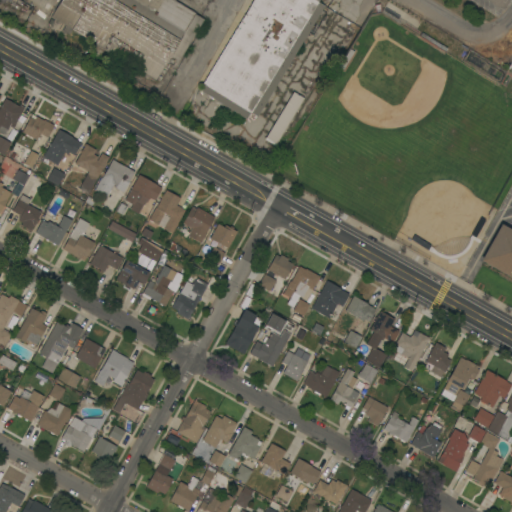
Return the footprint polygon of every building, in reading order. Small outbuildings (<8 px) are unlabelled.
[(174,0),(195,13),(195,14),(203,19),(174,67),(169,64),(167,67),(164,65),(162,69),(165,71),(164,74),(160,72),(158,75),(162,77),(160,80),(156,78),(155,80),(72,29),(69,35),(62,30),(65,25),(50,16),(59,0),(174,0)] [(318,0),(317,2),(324,6),(256,117),(250,113),(246,119),(201,91),(205,84),(202,83),(253,0),(318,0)] [(274,146),(264,139),(293,92),(303,98),(274,146)] [(12,128),(9,126),(7,129),(0,125),(0,106),(5,98),(19,106),(19,105),(24,107),(12,128)] [(47,137),(40,133),(36,140),(31,137),(31,138),(28,137),(29,136),(28,136),(27,137),(25,135),(25,134),(22,132),(31,114),(36,117),(36,116),(43,120),(44,120),(54,125),(47,137)] [(58,129),(72,137),(72,138),(81,143),(73,155),(68,152),(67,154),(64,152),(56,165),(42,157),(58,129)] [(3,155),(0,153),(0,136),(10,143),(3,155)] [(88,194),(78,188),(88,171),(74,163),(80,153),(79,152),(81,150),(85,144),(95,150),(93,154),(97,157),(96,160),(97,160),(101,153),(108,157),(88,194)] [(31,168),(18,161),(20,157),(25,160),(30,150),(38,155),(31,168)] [(123,192),(114,187),(115,185),(113,184),(106,196),(94,190),(101,177),(102,177),(112,160),(134,172),(123,192)] [(53,167),(64,173),(57,186),(46,180),(53,167)] [(17,169),(29,176),(23,185),(12,179),(17,169)] [(154,200),(149,198),(146,203),(144,202),(142,205),(137,214),(129,209),(132,204),(124,200),(130,189),(138,175),(157,185),(156,185),(161,188),(154,200)] [(0,182),(3,184),(1,187),(10,192),(6,199),(7,200),(0,213),(0,182)] [(172,233),(148,220),(154,208),(155,208),(160,198),(161,196),(162,196),(165,190),(180,198),(176,205),(185,210),(172,233)] [(18,199),(21,194),(30,199),(27,204),(41,212),(37,218),(39,219),(35,226),(33,225),(30,231),(20,225),(22,223),(18,220),(19,219),(18,218),(19,215),(11,210),(18,199)] [(90,206),(84,202),(87,196),(94,200),(90,206)] [(204,234),(205,234),(200,243),(187,236),(191,228),(182,223),(191,206),(196,209),(197,207),(214,217),(204,234)] [(57,246),(43,238),(43,237),(35,232),(42,220),(47,223),(48,221),(53,224),(53,223),(56,224),(55,225),(57,226),(63,215),(72,220),(57,246)] [(62,249),(79,218),(89,223),(82,236),(94,243),(86,257),(81,255),(79,259),(62,249)] [(217,224),(220,226),(221,224),(236,232),(227,248),(209,238),(217,224)] [(511,278),(480,260),(500,224),(511,230),(511,278)] [(140,234),(144,228),(152,232),(149,239),(140,234)] [(137,251),(141,245),(137,243),(140,238),(162,250),(156,262),(137,251)] [(92,257),(91,257),(92,255),(93,255),(99,245),(122,258),(116,269),(107,264),(103,272),(89,264),(92,257)] [(218,263),(207,257),(213,247),(224,253),(218,263)] [(267,270),(275,254),(279,256),(280,254),(287,259),(286,261),(292,264),(292,265),(294,266),(292,270),(290,268),(284,279),(267,270)] [(150,273),(144,283),(139,281),(140,280),(130,275),(125,284),(115,279),(126,260),(150,273)] [(164,306),(151,299),(150,300),(141,295),(149,280),(154,283),(155,282),(154,282),(163,265),(176,272),(171,282),(169,281),(166,288),(172,292),(164,306)] [(312,289),(311,290),(307,287),(302,297),(299,296),(292,307),(286,304),(289,298),(282,294),(289,281),(290,281),(299,265),(319,276),(312,289)] [(269,291),(258,285),(264,274),(275,280),(269,291)] [(200,283),(200,282),(204,284),(203,285),(206,287),(200,298),(199,297),(187,319),(176,313),(177,311),(171,307),(183,285),(189,289),(194,280),(200,283)] [(326,281),(340,288),(340,289),(348,294),(341,306),(337,303),(328,318),(311,308),(326,281)] [(18,300),(18,301),(26,305),(20,316),(12,311),(11,314),(12,314),(11,316),(10,315),(2,328),(10,332),(9,333),(10,334),(4,346),(3,345),(2,347),(0,346),(0,295),(1,294),(8,298),(9,295),(18,300)] [(353,296),(367,304),(366,304),(375,309),(368,322),(368,321),(367,323),(363,320),(364,319),(363,319),(362,321),(357,318),(356,319),(354,318),(355,316),(344,310),(353,296)] [(303,316),(292,310),(298,299),(309,305),(303,316)] [(26,316),(25,316),(27,313),(31,308),(36,311),(36,310),(39,312),(40,310),(46,313),(45,316),(41,323),(46,326),(36,345),(26,339),(24,342),(14,337),(26,316)] [(243,354),(224,344),(235,326),(233,325),(235,319),(237,320),(244,309),(256,315),(253,320),(255,322),(254,324),(258,326),(243,354)] [(378,368),(365,360),(371,348),(365,344),(373,331),(369,329),(374,320),(374,319),(375,316),(376,317),(379,311),(394,319),(390,326),(399,331),(392,343),(390,341),(389,342),(383,339),(384,338),(383,338),(382,340),(380,339),(375,349),(385,355),(378,368)] [(256,341),(261,344),(262,342),(261,342),(265,336),(268,338),(271,332),(264,328),(265,325),(264,325),(271,313),(272,313),(272,312),(288,321),(287,324),(293,328),(271,367),(257,359),(258,358),(249,353),(256,341)] [(290,318),(293,312),(300,316),(297,322),(290,318)] [(56,321),(64,326),(65,324),(68,326),(70,322),(83,329),(72,348),(67,345),(63,351),(65,352),(63,354),(62,353),(51,373),(40,367),(46,357),(38,353),(56,321)] [(429,338),(425,345),(426,345),(424,347),(410,371),(403,367),(408,358),(392,349),(395,344),(394,344),(401,332),(409,337),(414,329),(429,338)] [(355,348),(343,341),(349,330),(361,337),(355,348)] [(85,338),(105,349),(94,368),(74,357),(85,338)] [(444,372),(438,369),(434,377),(428,374),(430,371),(424,367),(427,362),(424,361),(430,351),(429,350),(430,348),(432,348),(435,342),(444,348),(442,351),(448,354),(446,358),(450,360),(444,372)] [(99,370),(100,370),(112,349),(116,352),(127,358),(127,359),(133,363),(126,375),(128,376),(126,379),(125,378),(121,386),(112,381),(111,384),(105,381),(102,386),(99,384),(98,385),(96,384),(96,382),(93,381),(99,370)] [(296,381),(282,373),(286,365),(281,362),(287,351),(307,362),(296,381)] [(0,363),(0,356),(1,354),(16,363),(12,370),(0,363)] [(459,357),(465,360),(465,359),(478,366),(476,369),(478,370),(473,380),(471,379),(471,380),(467,379),(462,389),(459,387),(451,401),(440,394),(443,389),(442,388),(459,357)] [(369,383),(357,376),(358,375),(357,375),(359,371),(360,372),(365,363),(377,370),(369,383)] [(325,397),(307,387),(307,386),(302,383),(309,371),(314,374),(315,372),(320,374),(325,365),(331,369),(332,368),(339,372),(325,397)] [(63,367),(80,377),(76,385),(79,386),(76,390),(73,388),(56,379),(63,367)] [(346,368),(353,372),(351,376),(357,379),(351,389),(358,393),(350,407),(349,406),(347,410),(344,408),(346,405),(343,404),(343,403),(339,401),(337,404),(334,402),(333,403),(331,401),(331,400),(329,399),(346,368)] [(146,393),(148,394),(144,400),(143,400),(137,410),(126,404),(117,400),(126,382),(128,383),(136,370),(142,373),(143,371),(151,375),(150,377),(153,379),(146,393)] [(503,398),(498,395),(491,408),(479,401),(481,397),(473,393),(486,370),(506,381),(506,382),(511,384),(503,398)] [(0,383),(1,384),(0,385),(11,391),(3,406),(0,404),(0,383)] [(54,383),(64,389),(58,400),(48,395),(54,383)] [(19,387),(30,393),(32,390),(44,396),(29,421),(27,420),(26,421),(24,419),(24,418),(21,416),(20,418),(16,415),(16,414),(14,413),(11,412),(12,411),(7,408),(19,387)] [(463,407),(453,401),(459,389),(469,395),(463,407)] [(511,423),(507,432),(508,436),(506,440),(487,429),(497,411),(504,415),(506,410),(505,410),(508,405),(506,403),(511,392),(511,423)] [(381,418),(382,418),(381,420),(380,420),(377,426),(367,421),(369,417),(364,414),(366,410),(361,408),(367,397),(387,407),(381,418)] [(176,432),(182,420),(180,419),(182,416),(184,417),(194,400),(205,406),(204,408),(210,412),(202,426),(204,427),(195,443),(176,432)] [(55,410),(58,403),(71,410),(57,436),(47,430),(47,431),(36,425),(44,410),(46,411),(50,408),(55,410)] [(493,416),(486,428),(472,420),(479,408),(493,416)] [(405,442),(387,432),(388,432),(383,429),(393,411),(398,414),(396,418),(407,424),(411,417),(418,420),(405,442)] [(215,416),(221,419),(223,415),(236,423),(231,432),(232,433),(227,443),(225,442),(225,443),(223,441),(223,440),(206,431),(215,416)] [(68,426),(73,429),(74,427),(75,427),(79,420),(88,425),(84,433),(91,437),(83,452),(69,444),(69,443),(60,438),(68,426)] [(432,457),(418,450),(419,449),(410,444),(417,431),(422,434),(425,427),(427,428),(429,424),(431,425),(433,422),(441,426),(439,429),(440,430),(435,440),(440,443),(432,457)] [(125,431),(119,442),(108,435),(114,425),(125,431)] [(479,443),(467,436),(473,425),(485,431),(479,443)] [(243,427),(251,431),(250,435),(258,440),(258,441),(261,442),(258,446),(259,447),(252,459),(247,456),(246,458),(240,455),(236,462),(233,460),(234,458),(227,455),(243,427)] [(436,461),(449,440),(447,439),(453,429),(462,433),(462,432),(467,440),(465,443),(468,444),(465,450),(464,449),(462,454),(463,454),(460,458),(462,459),(455,472),(436,461)] [(490,483),(489,482),(488,485),(484,483),(483,485),(482,485),(481,485),(478,484),(477,481),(472,478),(473,476),(464,471),(471,460),(479,464),(488,448),(479,443),(485,431),(499,439),(493,450),(497,452),(495,456),(502,460),(490,483)] [(98,437),(116,446),(115,449),(114,452),(113,451),(108,461),(103,458),(102,460),(95,457),(97,454),(91,451),(98,437)] [(214,450),(221,441),(230,447),(224,456),(218,467),(208,461),(214,450)] [(283,475),(260,462),(266,452),(265,451),(266,449),(267,449),(270,443),(284,451),(280,458),(289,463),(283,475)] [(157,465),(163,454),(174,460),(166,476),(172,479),(164,494),(158,491),(156,493),(145,487),(157,465)] [(313,484),(307,481),(306,483),(302,481),(302,480),(301,480),(301,481),(298,480),(299,478),(289,473),(297,458),(311,466),(311,467),(319,471),(313,484)] [(244,483),(233,476),(240,464),(251,471),(244,483)] [(201,497),(196,495),(187,511),(183,508),(182,509),(176,506),(177,505),(169,501),(178,484),(177,484),(179,481),(186,485),(191,476),(200,481),(206,469),(214,473),(201,497)] [(511,503),(502,498),(505,493),(500,490),(502,487),(493,483),(500,471),(511,477),(511,503)] [(319,480),(327,484),(329,481),(329,482),(331,479),(335,482),(336,480),(346,485),(345,488),(342,492),(343,492),(342,494),(341,494),(336,504),(312,491),(319,480)] [(0,511),(0,484),(1,483),(6,486),(6,485),(16,491),(16,490),(24,495),(18,507),(11,502),(5,511),(0,511)] [(287,502),(275,495),(280,485),(292,491),(287,502)] [(234,503),(240,491),(241,492),(244,487),(252,491),(250,496),(251,497),(244,509),(234,503)] [(196,511),(202,501),(201,501),(209,488),(216,492),(214,495),(222,500),(224,497),(223,496),(225,494),(233,499),(225,511),(196,511)] [(337,511),(340,508),(339,507),(340,505),(341,505),(350,489),(353,491),(354,490),(357,492),(358,493),(360,495),(360,494),(371,500),(369,503),(370,503),(364,511),(359,511),(355,511),(354,511),(337,511)] [(20,511),(28,498),(32,501),(33,500),(51,510),(49,511),(20,511)] [(264,511),(267,506),(268,507),(271,501),(281,506),(277,511),(264,511)]
